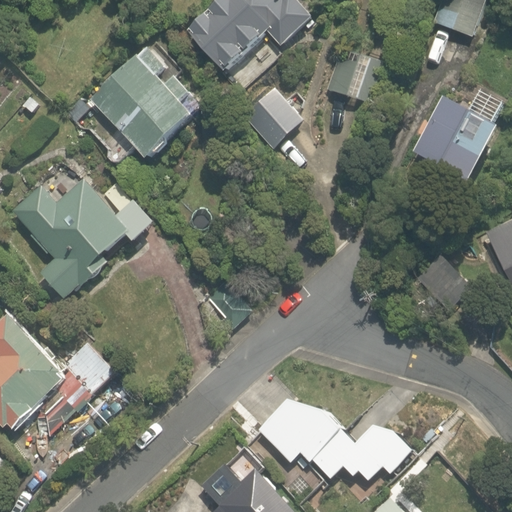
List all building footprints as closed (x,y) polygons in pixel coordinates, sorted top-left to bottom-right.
[(227,0),(192,32),(229,73),(273,34),(286,47),(317,19),(300,0),(227,0)] [(476,39),(490,0),(441,0),(433,24),(476,39)] [(94,100),(151,160),(198,116),(185,102),(194,94),(178,77),(169,86),(159,75),(169,67),(150,47),(94,100)] [(329,90),(374,104),(387,64),(343,49),(329,90)] [(271,85),(244,108),(281,152),(308,129),(271,85)] [(420,155),(476,185),(506,129),(497,124),(509,103),(485,90),(473,111),(450,98),(420,155)] [(25,105),(34,114),(42,105),(32,97),(25,105)] [(45,273),(71,304),(116,265),(109,257),(134,235),(135,236),(135,237),(140,243),(161,226),(140,201),(120,218),(89,180),(61,204),(46,187),(17,211),(37,234),(35,236),(50,254),(53,252),(60,260),(45,273)] [(511,222),(490,233),(511,278),(511,222)] [(422,279),(453,312),(477,288),(447,256),(422,279)] [(206,296),(237,330),(257,312),(226,278),(206,296)] [(14,425),(19,430),(39,411),(38,411),(70,380),(66,376),(68,373),(13,315),(0,328),(0,419),(9,429),(14,425)] [(67,365),(95,396),(119,374),(92,343),(67,365)] [(120,376),(89,404),(111,428),(142,400),(120,376)] [(298,511),(259,469),(218,507),(221,510),(218,511),(298,511)] [(379,511),(407,511),(394,498),(379,511)]
